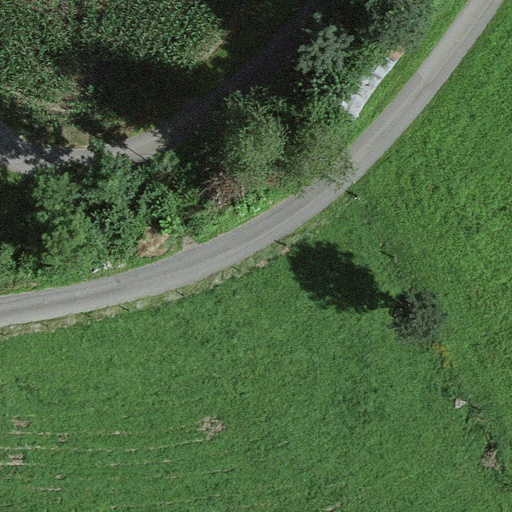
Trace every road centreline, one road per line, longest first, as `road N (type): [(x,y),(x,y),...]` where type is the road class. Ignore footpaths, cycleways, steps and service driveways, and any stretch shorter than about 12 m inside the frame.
road 1 (unclassified): [(0,309),(176,271),(278,224),(357,160),(486,0)]
road 2 (track): [(0,163),(40,185),(114,179),(184,148),(265,79),(325,0)]
